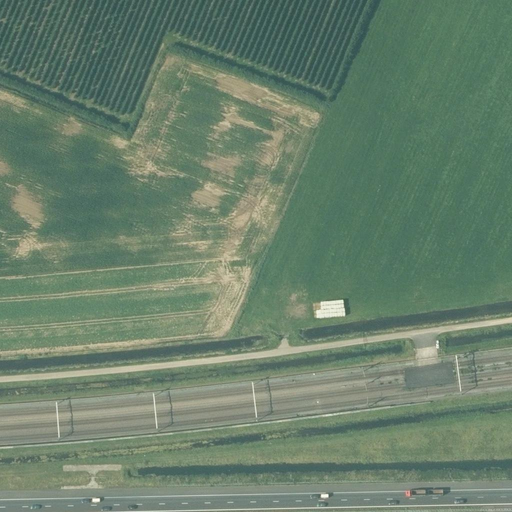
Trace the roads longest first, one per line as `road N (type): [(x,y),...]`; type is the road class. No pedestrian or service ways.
road 1 (motorway): [(511,497),(0,507)]
road 2 (unclassified): [(363,341),(0,380)]
